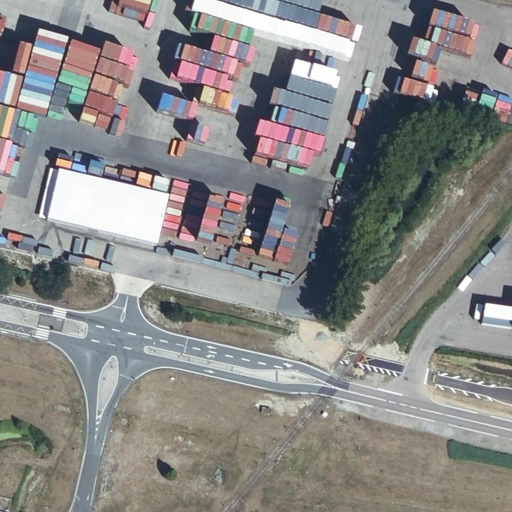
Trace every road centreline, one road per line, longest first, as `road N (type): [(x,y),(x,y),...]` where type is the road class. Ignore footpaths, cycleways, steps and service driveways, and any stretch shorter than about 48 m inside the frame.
road 1 (tertiary): [(332,387),(301,368),(120,329)]
road 2 (tertiary): [(332,387),(511,430)]
road 3 (tertiary): [(157,359),(290,388),(332,387)]
road 4 (tertiary): [(120,329),(0,299)]
